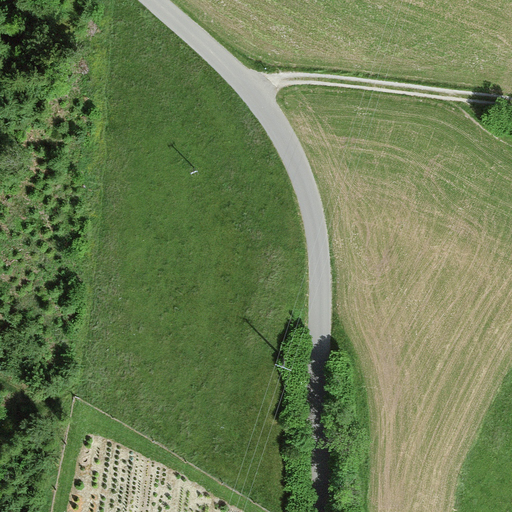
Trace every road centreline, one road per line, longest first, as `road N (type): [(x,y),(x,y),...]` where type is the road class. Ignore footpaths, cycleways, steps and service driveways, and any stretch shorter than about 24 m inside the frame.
road 1 (unclassified): [(153,0),(275,122),(306,192),(320,265),(325,511)]
road 2 (track): [(511,101),(322,79),(247,87)]
